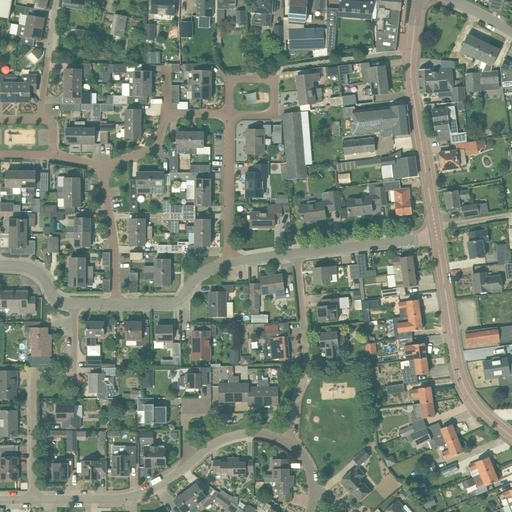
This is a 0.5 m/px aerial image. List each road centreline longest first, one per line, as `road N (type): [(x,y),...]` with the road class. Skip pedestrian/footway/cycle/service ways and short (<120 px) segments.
road 1 (residential): [(436,226),(410,78),(416,0)]
road 2 (residential): [(511,433),(477,406),(461,381),(438,235)]
road 3 (residential): [(293,416),(307,364),(296,252)]
road 4 (residential): [(34,498),(122,498),(185,465)]
road 5 (residential): [(228,113),(233,77),(276,83),(274,116),(228,116)]
road 6 (residential): [(185,465),(187,418),(293,416)]
road 7 (residential): [(228,116),(228,261)]
road 8 (residential): [(296,252),(438,235)]
road 9 (residential): [(113,304),(106,168)]
road 10 (residential): [(113,304),(169,304),(195,275),(228,261)]
road 11 (residential): [(34,498),(35,374)]
